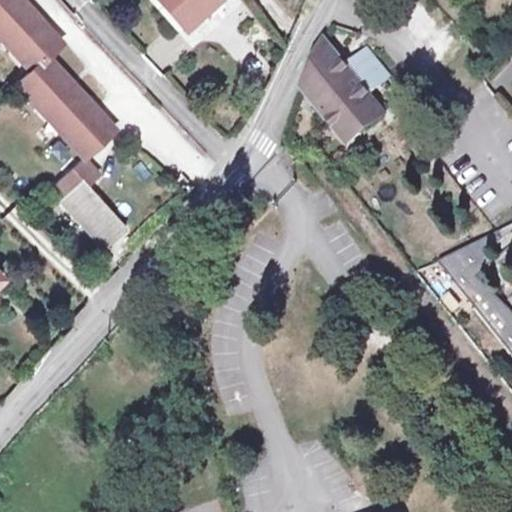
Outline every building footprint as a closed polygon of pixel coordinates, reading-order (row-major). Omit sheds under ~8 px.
[(23,38),(41,20),(22,0),(0,0),(0,38),(26,66),(38,54),(23,38)] [(156,0),(182,29),(215,0),(156,0)] [(62,42),(41,20),(23,38),(38,54),(43,59),(47,56),(62,42)] [(349,149),(384,117),(367,98),(345,71),(324,46),(305,85),(303,92),(349,149)] [(43,59),(38,54),(26,66),(31,71),(43,59)] [(366,54),(351,66),(373,92),(388,80),(366,54)] [(76,123),(95,106),(47,56),(43,59),(31,71),(17,85),(79,151),(92,140),(76,123)] [(373,92),(351,66),(345,71),(367,98),(373,92)] [(115,127),(95,106),(76,123),(92,140),(97,145),(115,127)] [(84,157),(97,145),(92,140),(79,151),(84,157)] [(50,189),(60,200),(83,179),(87,183),(99,172),(84,157),(50,189)] [(186,174),(178,181),(190,194),(198,185),(186,174)] [(87,183),(83,179),(60,200),(104,247),(127,227),(87,183)] [(511,232),(508,228),(440,262),(510,349),(511,347),(511,311),(479,278),(501,256),(494,249),(511,232)]
